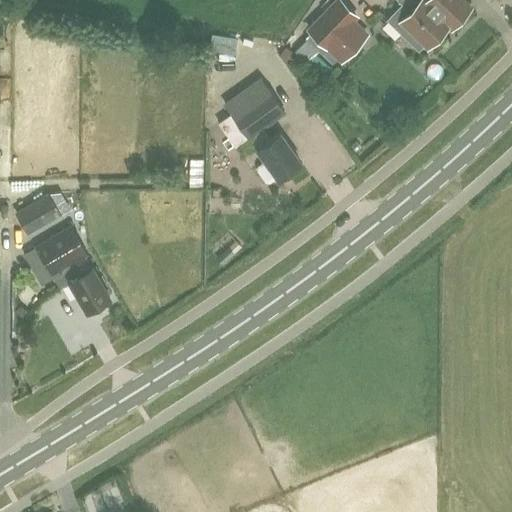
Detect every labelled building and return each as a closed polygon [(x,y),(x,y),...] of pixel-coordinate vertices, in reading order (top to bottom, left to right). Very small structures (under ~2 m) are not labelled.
[(339,0),(336,0),(309,28),(311,30),(339,57),(341,59),(353,47),(366,33),(352,19),(355,15),(339,0)] [(406,0),(394,12),(407,26),(404,29),(404,33),(416,44),(421,44),(424,41),(427,44),(448,23),(451,26),(471,6),(464,0),(406,0)] [(292,51),(285,46),(279,55),(286,60),(292,51)] [(241,124),(249,136),(251,135),(259,146),(257,147),(266,159),(258,164),(257,168),(265,180),(269,181),(277,175),(278,177),(301,161),(280,131),(270,138),(262,127),(285,110),(261,76),(225,102),(233,112),(218,122),(227,134),(241,124)] [(28,233),(61,214),(48,192),(15,211),(28,233)] [(37,244),(35,245),(50,273),(62,266),(86,309),(110,296),(93,265),(91,266),(84,254),(88,252),(72,224),(37,244)]
